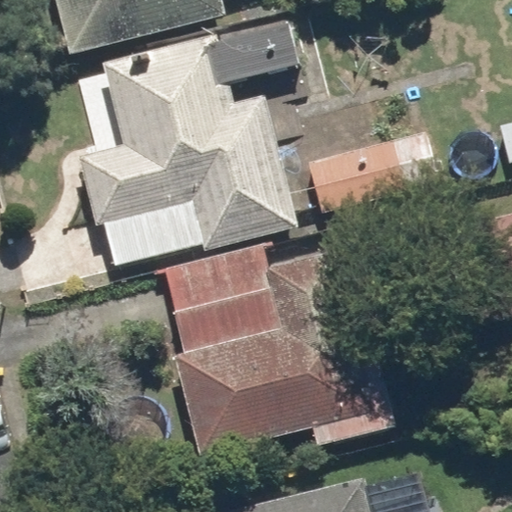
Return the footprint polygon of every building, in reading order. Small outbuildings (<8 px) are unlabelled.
[(55,0),(70,59),(223,22),(217,0),(55,0)] [(70,78),(117,266),(291,223),(243,35),(70,78)] [(511,127),(499,131),(507,168),(511,167),(511,127)] [(310,164),(324,218),(440,186),(425,133),(310,164)] [(511,222),(452,237),(474,331),(511,322),(511,222)] [(168,295),(207,454),(381,411),(341,253),(168,295)] [(299,511),(364,511),(362,498),(299,511)]
